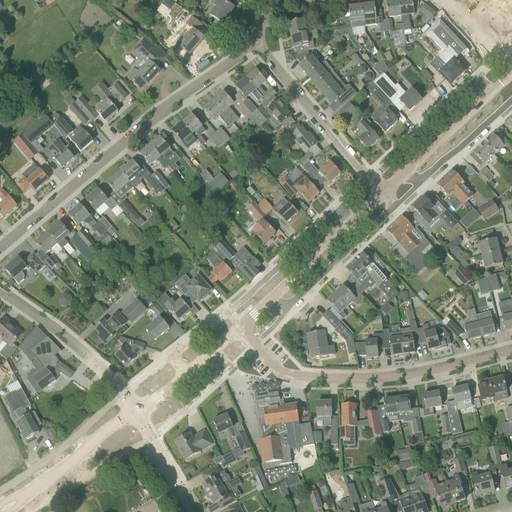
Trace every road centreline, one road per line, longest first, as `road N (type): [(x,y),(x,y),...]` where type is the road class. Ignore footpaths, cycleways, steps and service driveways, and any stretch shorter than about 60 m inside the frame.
road 1 (residential): [(0,245),(148,120),(260,41)]
road 2 (residential): [(239,327),(277,370),(299,377),(411,375),(511,350)]
road 3 (residential): [(354,221),(334,214),(173,356),(186,373)]
road 4 (residential): [(0,293),(97,362),(135,412)]
road 5 (residential): [(269,301),(289,305),(392,207),(384,192)]
road 6 (residential): [(371,177),(260,41)]
road 7 (tertiary): [(0,511),(135,412)]
road 8 (residential): [(491,91),(475,80),(371,177)]
road 9 (residential): [(405,172),(421,180),(511,100)]
